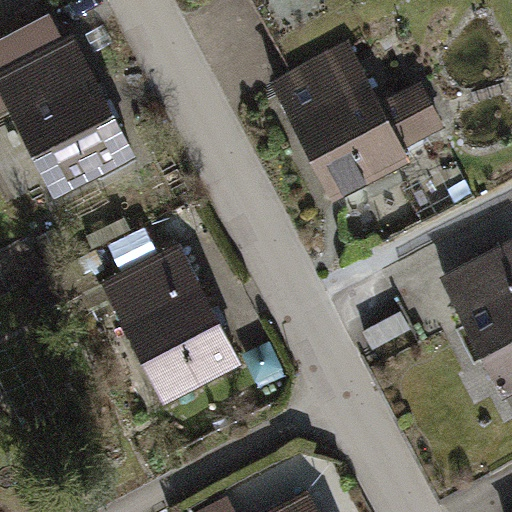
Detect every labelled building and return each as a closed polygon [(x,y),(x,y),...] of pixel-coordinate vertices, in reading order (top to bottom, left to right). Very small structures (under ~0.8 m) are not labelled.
[(0,79),(63,197),(140,155),(77,37),(66,43),(52,17),(0,44),(0,79)] [(359,51),(286,91),(344,196),(416,157),(409,145),(442,126),(417,83),(386,100),(359,51)] [(373,197),(344,207),(354,238),(384,228),(373,197)] [(182,242),(105,283),(170,404),(247,364),(182,242)] [(511,242),(450,276),(511,390),(511,242)] [(366,330),(374,348),(411,331),(403,313),(366,330)] [(28,338),(0,351),(0,376),(26,430),(64,412),(28,338)] [(323,511),(312,492),(275,511),(323,511)] [(236,511),(230,500),(205,511),(236,511)]
